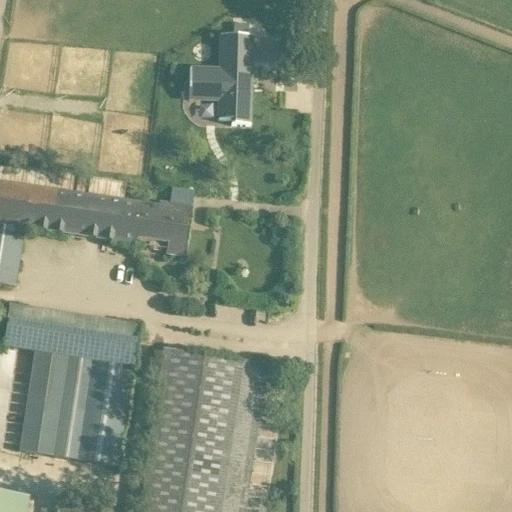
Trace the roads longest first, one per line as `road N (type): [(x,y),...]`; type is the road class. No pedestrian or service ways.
road 1 (unclassified): [(322,0),(304,511)]
road 2 (track): [(323,511),(341,19)]
road 3 (track): [(0,291),(310,335)]
